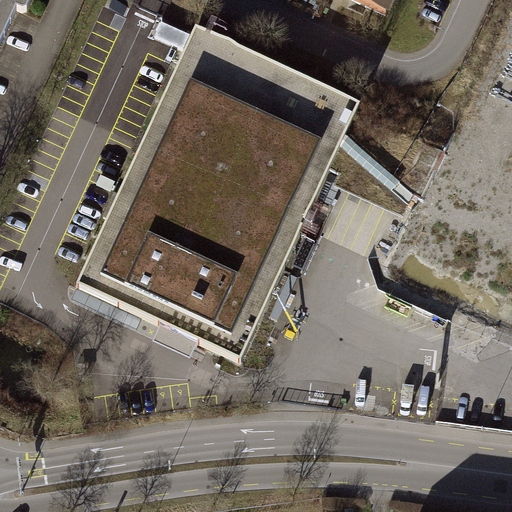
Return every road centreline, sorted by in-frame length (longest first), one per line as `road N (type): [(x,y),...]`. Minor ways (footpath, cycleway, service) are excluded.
road 1 (secondary): [(426,465),(275,438),(0,477)]
road 2 (secondary): [(31,511),(184,482),(426,465)]
road 3 (residential): [(227,0),(381,70),(422,74),(451,48),(475,0)]
